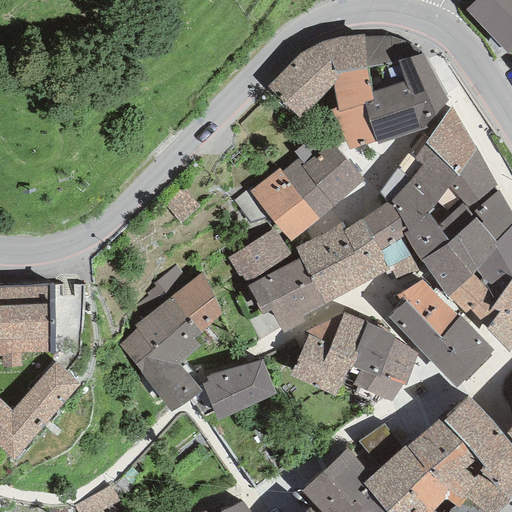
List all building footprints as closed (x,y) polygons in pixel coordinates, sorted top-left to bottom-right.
[(511,0),(474,0),(464,9),(485,31),(511,4),(511,0)] [(511,4),(485,31),(507,53),(511,48),(511,4)] [(301,52),(267,87),(299,119),(333,85),(340,75),(366,69),(363,37),(363,35),(339,37),(321,42),(301,52)] [(390,37),(363,37),(366,69),(373,100),(364,103),(364,105),(376,142),(376,146),(424,129),(448,101),(422,53),(409,43),(390,37)] [(373,100),(366,69),(340,75),(333,85),(337,107),(338,111),(364,105),(364,103),(373,100)] [(337,107),(330,110),(348,150),(376,142),(364,105),(338,111),(337,107)] [(451,106),(438,123),(438,124),(467,162),(476,149),(451,106)] [(467,162),(438,124),(427,139),(425,143),(458,176),(467,162)] [(422,134),(407,154),(449,186),(458,176),(425,143),(427,139),(422,134)] [(297,158),(281,171),(319,219),(364,180),(330,143),(303,165),(297,158)] [(458,176),(449,186),(462,203),(470,213),(498,189),(476,149),(467,162),(458,176)] [(449,186),(407,154),(396,169),(411,180),(409,182),(436,204),(449,186)] [(278,168),(249,191),(290,241),(319,219),(281,171),(278,168)] [(411,180),(396,169),(379,192),(386,203),(388,202),(408,230),(427,212),(436,204),(409,182),(411,180)] [(183,184),(166,199),(185,219),(202,203),(183,184)] [(448,243),(421,261),(425,267),(447,298),(472,275),(476,272),(494,250),(491,245),(494,241),(511,224),(511,214),(498,189),(470,213),(475,218),(448,243)] [(386,203),(362,220),(380,251),(404,235),(402,234),(408,230),(388,202),(386,203)] [(408,230),(402,234),(404,235),(421,261),(448,243),(475,218),(470,213),(462,203),(437,227),(427,212),(408,230)] [(342,222),(294,248),(299,259),(324,305),(389,269),(380,251),(362,220),(346,229),(342,222)] [(511,224),(494,241),(491,245),(494,250),(476,272),(495,302),(510,279),(511,280),(511,224)] [(245,284),(290,254),(274,229),(227,258),(245,284)] [(395,279),(425,267),(421,261),(404,235),(380,251),(389,269),(390,268),(395,279)] [(299,259),(247,285),(261,315),(270,311),(283,333),(305,321),(302,317),(324,305),(299,259)] [(157,281),(170,298),(189,282),(175,265),(157,281)] [(221,315),(202,273),(189,282),(170,298),(201,333),(221,315)] [(495,302),(472,275),(447,298),(477,329),(481,325),(486,329),(499,312),(490,309),(495,302)] [(511,280),(510,279),(495,302),(490,309),(499,312),(486,329),(508,353),(511,345),(511,280)] [(396,295),(402,304),(405,301),(423,320),(442,301),(421,280),(396,295)] [(136,305),(145,317),(170,298),(157,281),(152,284),(154,286),(146,293),(148,296),(136,305)] [(54,285),(0,286),(0,355),(2,356),(1,368),(20,367),(20,353),(54,353),(54,285)] [(193,339),(201,333),(170,298),(145,317),(134,326),(136,329),(152,352),(162,343),(180,364),(199,346),(193,339)] [(423,320),(405,301),(402,304),(388,318),(456,388),(470,374),(440,338),(423,320)] [(442,301),(423,320),(440,338),(459,316),(442,301)] [(367,323),(342,312),(341,315),(311,386),(335,397),(351,367),(357,353),(354,351),(367,323)] [(311,386),(341,315),(305,332),(308,334),(289,375),(311,386)] [(459,316),(440,338),(470,374),(494,350),(459,316)] [(395,336),(367,323),(354,351),(357,353),(351,367),(360,370),(352,385),(365,391),(374,376),(377,378),(393,338),(395,336)] [(152,352),(136,329),(118,345),(169,412),(202,391),(180,364),(162,343),(152,352)] [(417,353),(393,338),(377,378),(374,376),(365,391),(391,402),(403,384),(405,385),(417,353)] [(207,381),(201,384),(217,421),(275,394),(261,360),(205,377),(207,381)] [(80,385),(54,362),(11,410),(0,400),(0,448),(13,460),(80,385)] [(511,445),(467,396),(440,422),(486,469),(480,473),(510,499),(511,497),(511,445)] [(440,422),(438,419),(405,446),(450,494),(445,498),(458,508),(466,498),(481,511),(496,511),(510,499),(480,473),(486,469),(440,422)] [(450,494),(405,446),(371,476),(362,484),(368,492),(386,511),(430,511),(433,510),(445,498),(450,494)] [(371,476),(346,449),(322,473),(339,494),(351,507),(356,503),(368,492),(362,484),(371,476)] [(322,511),(339,494),(322,473),(301,493),(320,511),(322,511)] [(99,511),(119,501),(110,486),(74,506),(77,511),(99,511)] [(386,511),(368,492),(356,503),(363,510),(360,511),(386,511)] [(322,511),(360,511),(363,510),(356,503),(351,507),(339,494),(322,511)] [(250,511),(242,502),(219,511),(250,511)]
